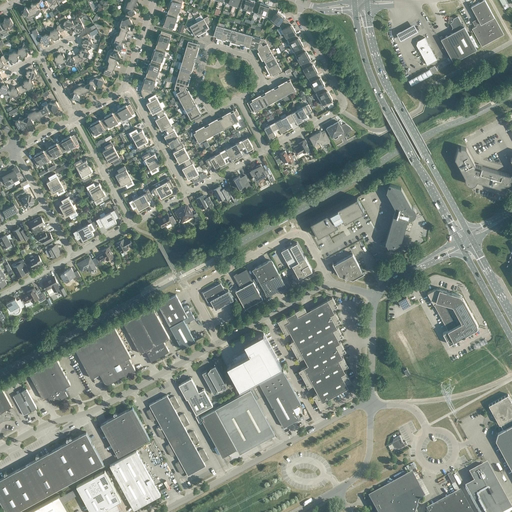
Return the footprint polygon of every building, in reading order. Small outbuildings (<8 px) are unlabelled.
[(40,0),(40,1),(37,2),(40,8),(41,8),(42,9),(45,10),(46,7),(49,6),(50,8),(46,0),(43,0),(44,0),(43,0),(40,0)] [(250,0),(242,0),(240,7),(242,8),(243,8),(247,10),(250,0)] [(255,0),(254,0),(250,0),(247,10),(251,11),(254,12),(257,2),(255,2),(255,0)] [(485,0),(482,0),(471,6),(478,19),(476,26),(472,28),(482,46),(504,34),(485,0)] [(40,8),(37,2),(34,4),(32,3),(31,5),(32,7),(30,8),(35,16),(39,14),(40,10),(39,9),(40,8)] [(265,4),(260,2),(260,3),(257,2),(254,12),(257,13),(261,14),(265,4)] [(134,7),(124,4),(123,9),(124,12),(126,13),(126,14),(132,16),(133,13),(135,12),(135,13),(136,12),(135,10),(133,10),(134,7)] [(180,8),(169,4),(168,8),(169,9),(168,11),(178,15),(178,14),(179,12),(180,8)] [(269,5),(265,4),(261,14),(265,16),(266,16),(268,17),(272,7),(269,6),(269,5)] [(30,19),(35,16),(30,8),(28,9),(27,7),(25,7),(24,7),(25,7),(24,10),(21,11),(24,17),(26,16),(26,18),(30,19)] [(275,8),(272,7),(268,17),(269,17),(271,19),(274,22),(282,13),(278,10),(277,11),(275,9),(275,8)] [(178,15),(168,11),(167,14),(166,14),(165,18),(175,22),(177,18),(177,17),(178,15)] [(285,16),(282,13),(274,22),(278,25),(280,26),(280,27),(289,22),(287,19),(284,17),(285,16)] [(132,16),(126,14),(125,15),(124,15),(120,17),(118,21),(128,24),(129,22),(130,23),(133,22),(132,21),(132,22),(131,19),(132,16)] [(61,23),(59,24),(63,31),(66,29),(66,30),(66,29),(67,29),(68,29),(68,30),(71,29),(72,26),(73,27),(74,24),(72,20),(71,21),(69,20),(68,19),(67,20),(65,16),(58,19),(61,23)] [(208,22),(208,16),(204,18),(203,19),(201,20),(197,22),(202,32),(205,31),(206,30),(206,29),(208,27),(209,28),(206,23),(208,22)] [(458,59),(477,49),(464,26),(463,27),(463,25),(463,24),(463,23),(462,23),(461,23),(458,16),(451,20),(452,22),(456,30),(446,36),(458,59)] [(5,21),(3,23),(7,31),(12,29),(13,25),(12,24),(13,23),(10,17),(7,19),(5,18),(4,17),(4,20),(5,21)] [(175,22),(165,18),(163,23),(164,24),(163,27),(173,30),(173,29),(174,27),(175,22)] [(128,24),(118,21),(117,26),(119,29),(120,30),(120,31),(126,33),(127,30),(130,29),(130,30),(130,29),(129,27),(127,27),(128,24)] [(0,32),(2,33),(4,37),(9,34),(7,31),(3,23),(1,24),(0,22),(0,32)] [(79,23),(78,22),(74,24),(73,27),(74,27),(75,27),(74,29),(76,32),(78,32),(78,33),(79,33),(80,36),(92,30),(90,27),(88,28),(84,27),(82,23),(81,24),(79,23)] [(202,32),(197,22),(193,24),(191,26),(191,25),(190,26),(186,28),(191,32),(193,31),(195,36),(196,35),(195,34),(198,33),(198,34),(202,32)] [(290,25),(289,22),(280,27),(282,29),(282,30),(284,34),(294,28),(292,24),(290,25)] [(63,31),(59,24),(57,25),(56,29),(54,29),(54,30),(51,31),(50,31),(49,35),(51,38),(51,37),(52,37),(53,39),(56,40),(56,39),(58,38),(59,38),(60,35),(58,33),(60,32),(60,33),(60,32),(63,31)] [(217,25),(213,36),(214,36),(214,35),(217,36),(216,37),(221,38),(224,28),(220,26),(217,26),(217,25)] [(418,34),(413,25),(395,35),(400,43),(418,34)] [(228,29),(224,28),(221,38),(225,40),(226,38),(228,39),(228,40),(231,30),(231,29),(231,30),(229,29),(228,29)] [(296,32),(294,28),(284,34),(286,37),(286,38),(287,40),(296,35),(295,33),(296,32)] [(51,38),(49,35),(45,34),(45,35),(42,36),(41,36),(41,38),(37,36),(38,33),(36,29),(32,31),(38,44),(41,42),(42,43),(42,42),(43,42),(44,44),(47,45),(47,44),(49,43),(50,43),(50,40),(49,38),(51,37),(51,38)] [(232,30),(231,30),(228,40),(229,39),(231,40),(231,41),(235,43),(238,32),(234,31),(234,30),(232,30)] [(126,33),(120,31),(119,32),(118,32),(114,34),(113,38),(122,41),(123,39),(125,40),(127,39),(126,39),(125,36),(126,33)] [(171,34),(162,31),(161,34),(159,34),(158,39),(168,42),(170,37),(170,38),(170,37),(171,35),(171,34)] [(243,33),(238,32),(235,43),(240,44),(240,43),(243,43),(242,44),(243,44),(246,34),(245,34),(243,33)] [(85,48),(92,50),(93,47),(95,48),(96,44),(93,43),(91,39),(88,38),(89,36),(88,34),(81,37),(83,40),(82,41),(83,41),(82,43),(83,46),(86,47),(85,48)] [(246,34),(243,44),(243,45),(243,43),(245,44),(245,45),(250,47),(253,36),(249,35),(248,35),(246,34)] [(298,38),(296,35),(287,40),(288,40),(289,43),(291,47),(301,41),(299,37),(298,38)] [(257,37),(253,36),(250,47),(254,48),(255,47),(257,48),(257,49),(265,39),(260,38),(257,37)] [(417,41),(416,45),(427,65),(437,59),(425,37),(417,41)] [(122,41),(113,38),(111,43),(113,47),(114,47),(114,48),(120,50),(121,48),(124,46),(124,47),(124,46),(123,44),(121,44),(122,41)] [(168,42),(158,39),(156,43),(157,44),(156,46),(166,50),(166,49),(167,47),(167,46),(168,42)] [(267,43),(265,39),(257,49),(258,49),(259,51),(258,51),(261,56),(270,50),(268,46),(269,46),(268,46),(267,44),(267,43)] [(199,44),(188,41),(188,44),(187,44),(186,48),(197,51),(198,47),(197,46),(198,44),(199,44)] [(303,45),(301,41),(291,47),(293,50),(293,51),(295,53),(294,53),(295,53),(303,49),(302,46),(303,45)] [(31,48),(27,42),(25,43),(24,42),(23,46),(22,46),(22,47),(20,48),(19,48),(17,52),(19,55),(20,54),(21,56),(24,57),(25,57),(24,57),(24,56),(26,55),(26,56),(27,56),(28,53),(27,50),(28,50),(31,48)] [(166,50),(156,46),(155,49),(154,49),(153,53),(163,57),(165,53),(165,52),(166,50)] [(92,50),(85,48),(85,50),(82,49),(79,51),(80,51),(80,53),(79,53),(79,54),(76,55),(80,62),(82,61),(82,58),(85,59),(88,57),(89,59),(91,58),(91,57),(92,54),(93,54),(92,52),(92,50)] [(120,50),(114,48),(114,49),(112,49),(108,51),(107,55),(116,58),(117,56),(119,57),(121,56),(120,56),(119,53),(120,50)] [(197,51),(186,48),(185,52),(185,53),(184,55),(195,58),(194,58),(195,55),(196,56),(197,51)] [(305,51),(303,49),(295,53),(295,54),(296,56),(298,60),(308,54),(306,50),(305,51)] [(63,68),(67,66),(65,62),(66,59),(65,59),(64,59),(65,56),(63,53),(63,54),(62,54),(61,53),(60,53),(58,50),(52,53),(53,55),(55,56),(55,59),(57,63),(58,62),(60,63),(63,68)] [(273,54),(270,50),(261,56),(263,60),(264,59),(265,61),(264,62),(274,57),(274,56),(273,54)] [(5,54),(3,55),(7,61),(10,60),(11,59),(12,61),(15,62),(15,61),(17,60),(17,61),(18,61),(19,57),(17,55),(19,55),(17,52),(13,51),(13,52),(11,53),(10,53),(9,55),(5,54)] [(163,57),(153,53),(151,57),(152,58),(152,60),(161,64),(161,63),(162,61),(163,57)] [(310,59),(308,54),(298,60),(300,64),(301,64),(302,66),(302,67),(311,62),(309,59),(310,59)] [(80,62),(76,55),(73,57),(73,56),(73,57),(72,57),(71,56),(70,56),(71,56),(70,56),(68,57),(67,59),(66,59),(65,62),(67,66),(68,65),(70,66),(71,67),(75,65),(75,66),(76,66),(79,71),(83,69),(79,62),(80,62)] [(116,58),(107,55),(105,60),(107,64),(108,64),(108,65),(114,67),(115,65),(118,63),(118,64),(118,63),(117,61),(115,61),(116,58)] [(195,58),(184,55),(184,56),(183,58),(182,63),(193,66),(194,61),(193,61),(194,58),(195,59),(195,58)] [(274,57),(264,62),(265,62),(267,64),(265,65),(268,69),(278,63),(276,60),(276,59),(275,59),(274,57)] [(161,64),(152,60),(151,63),(149,63),(148,67),(159,71),(160,67),(160,66),(161,64)] [(312,64),(311,62),(302,67),(303,69),(305,73),(315,68),(313,64),(312,64)] [(193,66),(182,63),(181,67),(180,69),(180,70),(191,73),(190,72),(190,70),(192,70),(193,66)] [(280,67),(278,63),(268,69),(270,73),(271,72),(272,75),(271,75),(272,75),(273,75),(274,77),(273,77),(279,74),(278,72),(281,70),(280,67)] [(29,79),(32,80),(36,78),(35,77),(36,74),(37,74),(35,70),(32,69),(33,67),(32,65),(25,68),(27,71),(26,71),(26,72),(27,72),(26,74),(27,77),(29,78),(29,79)] [(114,67),(108,65),(108,66),(106,66),(102,68),(101,72),(110,76),(111,73),(113,74),(115,73),(113,70),(114,67)] [(159,71),(148,67),(146,71),(148,72),(147,75),(156,78),(157,75),(159,71)] [(318,72),(315,68),(305,73),(308,77),(307,77),(308,77),(309,79),(309,80),(318,75),(316,72),(318,72)] [(191,73),(180,70),(179,72),(179,73),(178,77),(189,80),(190,76),(189,75),(190,73),(191,73)] [(96,74),(92,76),(96,85),(99,84),(99,86),(102,86),(102,83),(105,82),(102,76),(101,76),(100,75),(96,74)] [(156,78),(147,75),(146,77),(144,77),(143,81),(154,85),(155,81),(156,78)] [(319,77),(318,75),(309,80),(310,82),(311,83),(311,82),(313,86),(323,81),(320,77),(319,77)] [(96,85),(92,76),(87,79),(86,83),(87,84),(86,85),(89,90),(92,89),(94,90),(95,90),(95,88),(94,86),(96,85)] [(189,80),(178,77),(177,81),(176,81),(177,81),(176,84),(174,89),(186,87),(185,87),(186,84),(187,85),(189,80)] [(32,80),(29,79),(29,80),(26,80),(23,81),(24,82),(24,81),(24,82),(23,84),(20,86),(24,92),(25,91),(26,89),(29,90),(33,88),(32,87),(33,84),(34,84),(32,80)] [(295,89),(290,80),(289,80),(290,81),(288,82),(287,81),(283,83),(288,93),(292,91),(294,90),(295,90),(295,89)] [(5,95),(9,92),(9,89),(9,90),(8,89),(9,87),(7,84),(6,85),(5,84),(4,84),(5,84),(4,83),(4,84),(2,81),(0,81),(0,92),(1,93),(2,93),(4,94),(5,95)] [(154,85),(143,81),(141,86),(143,86),(142,89),(142,90),(142,92),(142,93),(142,95),(144,97),(144,98),(152,93),(151,92),(152,89),(154,85)] [(325,85),(323,81),(313,86),(315,90),(316,93),(325,88),(324,85),(325,85)] [(80,83),(76,85),(81,94),(83,93),(84,94),(86,95),(86,94),(87,92),(89,90),(86,85),(85,85),(84,84),(80,83)] [(288,93),(283,83),(279,85),(279,86),(277,88),(276,87),(282,97),(282,96),(284,95),(285,95),(284,95),(288,93)] [(81,94),(76,85),(72,87),(71,91),(71,93),(70,93),(70,94),(73,99),(76,98),(79,98),(79,99),(80,96),(79,95),(81,94)] [(24,92),(20,86),(17,87),(16,87),(15,87),(14,87),(15,86),(14,86),(11,88),(11,90),(9,90),(10,89),(9,89),(9,92),(11,96),(12,96),(14,97),(15,97),(19,95),(19,93),(22,93),(24,92)] [(187,88),(186,87),(174,89),(177,93),(176,93),(177,93),(178,95),(178,96),(180,99),(190,94),(188,90),(187,91),(186,88),(187,88)] [(282,97),(276,87),(277,88),(274,89),(274,88),(270,90),(275,100),(279,98),(281,97),(282,97)] [(326,91),(325,88),(316,93),(318,95),(318,96),(320,99),(330,94),(328,90),(326,91)] [(275,100),(270,90),(265,93),(266,94),(264,95),(263,94),(269,104),(271,102),(271,103),(271,102),(275,100)] [(146,103),(149,108),(160,103),(157,97),(155,94),(149,98),(151,100),(146,103)] [(193,98),(190,94),(180,99),(182,103),(182,104),(183,104),(184,106),(194,101),(193,101),(191,99),(193,98)] [(269,104),(263,94),(264,95),(261,96),(261,95),(256,97),(262,107),(266,105),(268,104),(269,104)] [(332,99),(330,94),(320,99),(322,104),(323,104),(324,106),(324,107),(333,102),(331,99),(332,99)] [(262,107),(256,97),(252,100),(253,101),(251,102),(250,101),(250,102),(248,104),(248,103),(247,103),(253,113),(253,112),(255,111),(256,111),(258,110),(258,109),(262,107)] [(46,101),(51,110),(53,109),(53,111),(56,111),(56,108),(59,107),(56,101),(55,102),(54,100),(51,99),(51,100),(50,102),(47,104),(46,101)] [(51,110),(46,101),(46,102),(41,104),(40,108),(41,109),(40,110),(43,115),(46,114),(48,115),(49,115),(49,113),(49,111),(51,110)] [(194,101),(184,106),(185,109),(187,113),(197,107),(195,103),(194,104),(193,101),(194,101)] [(163,108),(160,103),(149,108),(153,114),(157,112),(158,114),(164,111),(163,108)] [(135,113),(130,104),(126,106),(126,105),(122,107),(127,117),(131,115),(134,114),(135,113)] [(309,111),(306,105),(303,107),(297,110),(303,120),(308,117),(306,113),(309,111)] [(127,117),(122,107),(117,110),(118,111),(116,112),(120,121),(121,121),(123,120),(123,119),(127,117)] [(200,111),(197,107),(187,113),(190,116),(189,116),(190,117),(191,119),(191,120),(201,114),(200,114),(199,112),(200,111)] [(34,108),(30,110),(35,119),(37,118),(38,119),(40,120),(41,117),(43,115),(40,110),(39,110),(38,109),(34,108)] [(239,115),(236,109),(236,110),(234,111),(233,110),(233,111),(233,112),(231,113),(231,112),(226,114),(232,124),(236,122),(238,120),(238,121),(239,120),(237,117),(239,115),(239,116),(239,115)] [(35,119),(30,110),(31,112),(28,114),(26,113),(25,113),(25,116),(25,118),(24,118),(27,124),(30,123),(33,123),(33,124),(34,121),(33,120),(35,119)] [(303,120),(297,110),(292,113),(289,114),(292,120),(295,119),(297,123),(303,120)] [(166,114),(164,111),(158,114),(160,117),(155,119),(158,125),(169,119),(166,113),(166,114)] [(120,121),(116,112),(113,114),(112,112),(108,115),(114,125),(118,123),(118,122),(120,121)] [(232,124),(226,114),(222,116),(223,117),(221,119),(220,118),(225,128),(226,127),(228,126),(232,124)] [(292,120),(289,114),(287,116),(286,116),(281,119),(287,129),(292,126),(290,122),(292,120)] [(114,125),(108,115),(104,117),(105,118),(102,119),(107,128),(108,128),(110,127),(114,125)] [(269,117),(273,123),(276,129),(279,128),(281,132),(287,129),(281,119),(276,122),(273,116),(269,117)] [(25,126),(27,124),(24,118),(23,119),(22,118),(19,117),(19,119),(16,121),(13,120),(12,123),(14,127),(17,125),(19,128),(21,126),(22,128),(24,129),(24,128),(25,126)] [(225,128),(220,118),(220,119),(218,120),(217,119),(213,121),(219,131),(222,129),(223,129),(225,128)] [(107,128),(102,119),(100,121),(99,120),(95,122),(101,132),(104,130),(105,130),(107,128)] [(172,125),(169,119),(158,125),(161,130),(166,128),(167,130),(173,127),(172,125)] [(219,131),(213,121),(209,123),(210,125),(207,126),(207,125),(212,135),(215,133),(219,131)] [(101,132),(95,122),(91,124),(92,125),(88,127),(93,136),(94,136),(96,135),(96,134),(101,132)] [(338,136),(338,135),(337,134),(343,131),(345,134),(352,130),(350,127),(345,123),(340,126),(338,122),(334,124),(334,125),(332,126),(331,125),(327,128),(332,137),(333,136),(333,137),(334,138),(335,138),(337,137),(338,136)] [(276,129),(273,123),(270,125),(264,128),(270,138),(276,135),(273,131),(276,129)] [(212,135),(207,125),(207,126),(205,127),(204,126),(200,128),(205,138),(209,136),(210,136),(212,135)] [(175,130),(173,127),(167,130),(169,133),(164,135),(167,141),(178,135),(175,130)] [(205,138),(200,128),(196,131),(197,132),(194,133),(194,132),(193,132),(199,142),(201,141),(202,140),(205,138)] [(132,135),(135,141),(145,135),(142,130),(138,132),(136,129),(130,132),(132,135)] [(310,137),(314,145),(317,149),(322,147),(321,145),(330,141),(324,131),(325,132),(322,134),(320,131),(310,137)] [(79,144),(74,135),(70,137),(70,136),(66,138),(71,148),(75,146),(78,144),(79,144)] [(148,141),(145,135),(135,141),(138,146),(135,148),(137,151),(145,146),(144,143),(148,141)] [(181,141),(178,135),(167,141),(170,146),(175,144),(176,147),(182,144),(181,141)] [(242,140),(239,142),(243,148),(245,146),(248,150),(253,147),(248,137),(242,140)] [(71,148),(66,138),(62,140),(62,141),(60,143),(65,152),(65,151),(67,150),(71,148)] [(298,143),(300,146),(295,149),(298,154),(303,152),(303,153),(310,149),(305,140),(298,143)] [(243,148),(239,142),(237,143),(231,146),(237,156),(242,153),(240,149),(243,148)] [(65,152),(60,143),(57,144),(57,143),(53,145),(58,155),(62,153),(64,152),(65,152)] [(103,151),(106,157),(116,151),(113,145),(111,143),(105,146),(107,149),(103,151)] [(183,146),(182,144),(176,147),(177,149),(173,152),(176,157),(187,152),(184,146),(183,146)] [(58,155),(53,145),(48,147),(49,149),(47,150),(51,159),(52,159),(54,157),(54,158),(54,157),(58,155)] [(237,156),(231,146),(226,149),(223,151),(226,157),(229,155),(231,159),(237,156)] [(458,147),(455,158),(465,177),(465,178),(465,179),(465,180),(465,181),(465,182),(466,182),(467,183),(468,184),(469,185),(470,185),(471,185),(472,185),(473,185),(473,184),(474,184),(475,184),(475,183),(476,183),(476,182),(477,181),(477,180),(502,187),(511,182),(510,180),(511,179),(509,174),(475,164),(466,148),(461,146),(460,149),(458,148),(458,147)] [(51,159),(47,150),(44,151),(43,150),(39,152),(45,162),(49,160),(51,159)] [(287,155),(285,150),(279,154),(282,158),(281,159),(282,162),(283,161),(284,162),(287,160),(289,163),(294,160),(290,153),(287,155)] [(119,156),(116,151),(106,157),(109,162),(112,160),(115,166),(122,162),(124,160),(122,155),(119,156)] [(226,157),(223,151),(220,152),(215,155),(220,165),(226,162),(224,158),(226,157)] [(45,162),(39,152),(35,155),(36,156),(32,158),(37,167),(38,166),(40,165),(45,162)] [(144,159),(148,164),(158,159),(155,153),(151,155),(149,152),(143,156),(145,159),(144,159)] [(190,157),(187,152),(176,157),(179,163),(184,161),(185,163),(191,160),(190,157)] [(220,165),(215,155),(209,158),(206,160),(210,166),(213,164),(215,168),(220,165)] [(76,166),(79,171),(89,166),(86,160),(82,162),(81,159),(75,163),(76,166)] [(161,164),(158,159),(148,164),(151,170),(152,173),(158,169),(157,166),(161,164)] [(192,162),(191,160),(185,163),(186,166),(182,168),(185,174),(195,168),(192,162)] [(260,178),(267,175),(270,182),(275,179),(268,167),(265,169),(266,170),(265,171),(261,164),(256,166),(257,168),(251,171),(253,176),(252,176),(253,177),(254,177),(256,181),(257,180),(259,181),(260,178)] [(92,171),(89,166),(79,171),(82,177),(85,182),(91,179),(88,173),(92,171)] [(116,174),(119,180),(129,174),(126,169),(124,166),(118,169),(120,172),(116,174)] [(7,172),(12,181),(13,183),(19,180),(19,179),(22,177),(16,167),(17,168),(12,171),(11,169),(7,172)] [(199,174),(195,168),(185,174),(188,179),(192,177),(194,180),(200,176),(198,174),(199,174)] [(12,181),(7,172),(3,174),(4,175),(0,177),(0,180),(2,185),(6,183),(6,185),(12,181)] [(47,182),(50,187),(60,182),(57,176),(55,173),(49,177),(51,179),(47,182)] [(132,180),(129,174),(119,180),(122,185),(126,183),(127,186),(133,183),(132,180)] [(241,178),(239,176),(233,179),(238,189),(244,185),(245,188),(250,185),(245,175),(242,177),(241,178)] [(168,177),(160,182),(167,195),(172,192),(170,187),(173,186),(170,180),(169,180),(168,177)] [(63,187),(60,182),(50,187),(53,193),(57,190),(59,193),(65,190),(63,187)] [(167,195),(160,182),(154,185),(156,187),(153,189),(156,195),(159,193),(161,198),(167,195)] [(89,189),(92,195),(102,189),(99,183),(95,186),(93,183),(87,186),(89,189)] [(391,248),(401,243),(408,218),(409,218),(410,218),(411,218),(412,218),(413,218),(414,217),(415,216),(415,215),(416,214),(416,213),(416,212),(416,211),(416,210),(415,209),(414,208),(414,207),(413,207),(412,207),(412,206),(411,206),(401,187),(390,184),(390,185),(391,185),(390,187),(388,186),(386,191),(395,208),(385,242),(388,247),(390,246),(391,248)] [(220,186),(213,190),(219,201),(223,198),(224,200),(230,197),(231,196),(229,192),(228,193),(225,188),(222,190),(220,186)] [(105,194),(102,189),(92,195),(95,200),(97,203),(103,200),(101,197),(105,194)] [(144,194),(139,197),(144,207),(150,204),(147,200),(153,197),(148,189),(143,191),(144,194)] [(23,197),(23,196),(21,193),(16,196),(21,206),(24,204),(26,205),(27,207),(27,206),(29,205),(29,206),(29,205),(33,203),(32,201),(34,200),(31,195),(29,196),(28,194),(23,197)] [(206,199),(204,195),(197,199),(202,209),(206,206),(208,208),(213,205),(209,197),(206,199)] [(60,205),(63,211),(73,205),(70,199),(70,200),(68,197),(62,200),(64,203),(60,205)] [(144,207),(139,197),(133,200),(128,203),(131,209),(136,206),(139,210),(144,207)] [(357,197),(310,222),(311,223),(318,236),(338,225),(336,222),(338,220),(338,221),(339,221),(340,221),(340,220),(340,219),(343,218),(345,221),(344,222),(364,211),(357,197)] [(6,217),(18,211),(17,208),(19,207),(15,199),(12,201),(14,204),(2,210),(3,211),(4,214),(6,217)] [(76,211),(73,205),(63,211),(66,216),(70,214),(71,217),(77,213),(76,211)] [(186,205),(182,207),(182,208),(176,212),(181,221),(187,217),(188,218),(193,216),(187,205),(186,206),(186,205)] [(111,212),(105,215),(111,225),(117,222),(114,218),(117,216),(114,210),(111,212)] [(111,225),(105,215),(100,218),(97,219),(100,225),(103,224),(106,228),(111,225)] [(170,223),(171,223),(172,225),(176,223),(173,217),(170,219),(168,215),(165,216),(165,217),(163,218),(162,218),(158,220),(162,227),(170,223)] [(40,231),(38,227),(45,224),(41,216),(30,222),(33,227),(31,228),(35,234),(40,231)] [(88,224),(83,227),(88,238),(94,235),(91,230),(94,229),(91,223),(88,224)] [(24,237),(26,239),(29,237),(24,228),(21,230),(19,227),(13,231),(18,240),(24,237)] [(88,238),(83,227),(77,230),(74,232),(78,238),(80,236),(83,241),(88,238)] [(47,234),(45,231),(38,235),(40,241),(42,240),(45,244),(53,239),(50,233),(47,234)] [(11,244),(6,235),(0,237),(0,240),(4,248),(11,244)] [(124,241),(123,239),(116,243),(121,252),(128,249),(127,247),(133,244),(129,238),(124,241)] [(312,270),(297,242),(281,251),(290,266),(292,265),(299,277),(312,270)] [(49,256),(51,254),(53,258),(60,254),(57,249),(58,248),(56,244),(53,246),(52,243),(45,247),(46,250),(45,251),(48,256),(49,256)] [(102,251),(103,253),(98,256),(101,261),(106,259),(107,260),(108,259),(109,261),(112,259),(112,257),(113,257),(108,247),(102,251)] [(353,253),(333,264),(339,275),(344,276),(345,278),(348,277),(353,279),(363,273),(353,253)] [(33,267),(34,268),(40,265),(39,263),(38,263),(39,262),(41,260),(38,255),(34,257),(33,256),(32,255),(30,257),(29,258),(30,259),(29,260),(31,264),(30,264),(32,268),(33,267)] [(94,265),(90,257),(86,259),(87,260),(85,261),(85,260),(78,264),(82,271),(88,268),(91,272),(93,271),(94,270),(96,269),(93,265),(94,265)] [(27,267),(23,259),(16,263),(17,265),(13,267),(18,277),(26,272),(24,269),(27,267)] [(268,261),(262,264),(256,267),(255,268),(254,269),(254,270),(254,271),(255,272),(260,282),(266,293),(266,292),(266,293),(267,294),(268,294),(269,294),(270,294),(271,294),(282,288),(283,287),(284,286),(284,285),(284,284),(284,283),(273,262),(272,262),(271,261),(270,260),(269,261),(268,261)] [(74,272),(71,268),(65,271),(65,272),(61,275),(64,281),(65,281),(65,282),(67,283),(69,281),(70,280),(69,279),(73,277),(74,280),(81,276),(77,271),(74,272)] [(263,299),(246,269),(234,276),(240,288),(235,291),(245,308),(263,299)] [(48,280),(42,283),(46,290),(52,287),(54,292),(60,289),(57,284),(58,283),(54,277),(50,279),(48,280)] [(221,283),(203,293),(208,302),(211,300),(215,309),(233,299),(228,290),(225,292),(221,283)] [(41,293),(38,295),(34,288),(27,292),(28,295),(24,297),(25,298),(26,301),(27,303),(31,300),(32,302),(39,298),(41,301),(45,299),(41,293)] [(427,292),(434,305),(448,330),(443,333),(449,344),(479,327),(463,297),(458,294),(439,288),(434,289),(427,292)] [(183,308),(176,294),(158,304),(170,326),(183,319),(186,323),(195,319),(190,311),(191,311),(191,310),(189,311),(188,309),(190,309),(189,308),(187,305),(183,308)] [(403,307),(411,303),(406,295),(398,299),(403,307)] [(337,306),(332,297),(306,311),(304,306),(295,311),(295,312),(287,316),(278,321),(285,334),(290,332),(294,340),(289,342),(299,360),(304,357),(308,365),(299,370),(309,387),(313,385),(318,393),(313,395),(320,409),(330,404),(327,399),(348,388),(346,383),(351,381),(346,372),(345,372),(343,368),(348,366),(343,357),(340,353),(345,351),(340,342),(338,338),(343,336),(338,327),(337,327),(335,324),(340,321),(335,312),(335,313),(332,309),(337,306)] [(12,312),(13,313),(14,313),(15,313),(16,313),(18,313),(19,312),(20,311),(20,310),(20,308),(24,306),(21,300),(20,299),(17,301),(15,298),(7,303),(8,305),(8,306),(8,307),(7,307),(7,308),(7,309),(7,310),(8,310),(8,311),(8,312),(9,314),(10,314),(9,313),(12,312)] [(169,338),(152,307),(137,315),(159,356),(169,351),(164,341),(169,338)] [(159,356),(137,315),(123,322),(140,354),(146,350),(151,360),(159,356)] [(183,319),(170,326),(182,348),(195,341),(186,323),(183,319)] [(131,357),(115,327),(75,349),(91,378),(100,374),(104,381),(104,382),(105,382),(106,383),(107,383),(108,383),(109,383),(110,383),(117,379),(117,378),(121,377),(135,369),(129,358),(131,357)] [(250,353),(227,366),(240,389),(282,366),(263,333),(244,343),(250,353)] [(70,384),(57,359),(44,366),(62,398),(68,395),(66,392),(68,391),(66,387),(70,384)] [(62,398),(44,366),(30,374),(43,399),(48,396),(51,401),(53,400),(54,403),(62,398)] [(214,394),(227,387),(215,366),(202,373),(214,394)] [(301,404),(283,370),(259,383),(283,427),(292,422),(293,424),(301,420),(295,408),(301,404)] [(179,385),(186,398),(186,399),(188,398),(190,402),(189,402),(196,414),(213,405),(212,403),(204,389),(198,392),(197,391),(198,390),(191,378),(192,378),(192,377),(187,380),(187,381),(186,382),(185,381),(179,385)] [(2,389),(0,389),(0,422),(1,422),(3,421),(4,421),(4,420),(5,420),(6,420),(8,420),(9,420),(10,420),(12,414),(7,413),(5,410),(12,406),(2,389)] [(24,415),(37,408),(26,389),(13,396),(24,415)] [(275,434),(250,389),(200,416),(222,456),(237,448),(239,453),(275,434)] [(511,402),(508,394),(489,405),(499,424),(500,424),(503,430),(498,433),(496,440),(511,470),(511,402)] [(167,395),(158,400),(149,404),(151,408),(146,411),(152,421),(157,419),(161,426),(156,428),(161,439),(167,436),(170,443),(165,446),(171,456),(176,454),(180,461),(175,464),(181,474),(186,471),(188,475),(197,470),(206,465),(204,461),(209,459),(203,448),(198,451),(194,444),(199,441),(193,431),(188,433),(184,426),(190,424),(184,413),(179,416),(177,412),(175,409),(180,406),(174,396),(169,398),(167,395)] [(150,438),(132,407),(127,410),(118,415),(116,411),(113,413),(115,416),(106,421),(101,424),(118,456),(150,438)] [(71,436),(69,437),(66,439),(68,442),(40,457),(38,454),(36,455),(37,459),(8,474),(7,471),(4,473),(6,476),(0,478),(0,500),(6,511),(15,511),(104,464),(86,432),(80,435),(73,439),(71,436)] [(399,435),(395,438),(394,438),(394,439),(393,439),(393,440),(393,441),(392,442),(392,443),(393,443),(393,444),(393,445),(394,446),(395,447),(396,447),(397,447),(397,448),(398,448),(399,448),(400,447),(401,447),(407,444),(405,441),(403,442),(399,435)] [(161,495),(136,450),(110,465),(134,509),(161,495)] [(466,489),(478,511),(507,511),(511,510),(487,465),(470,475),(475,484),(466,489)] [(77,485),(78,488),(61,497),(63,502),(81,493),(91,511),(118,511),(121,511),(117,503),(121,500),(105,470),(77,485)] [(376,511),(415,511),(419,502),(425,499),(412,474),(371,496),(372,497),(368,499),(371,506),(372,505),(376,511)] [(455,483),(450,474),(447,475),(452,485),(455,483)] [(471,511),(460,492),(426,511),(471,511)] [(68,511),(63,502),(61,497),(59,495),(27,511),(68,511)]
